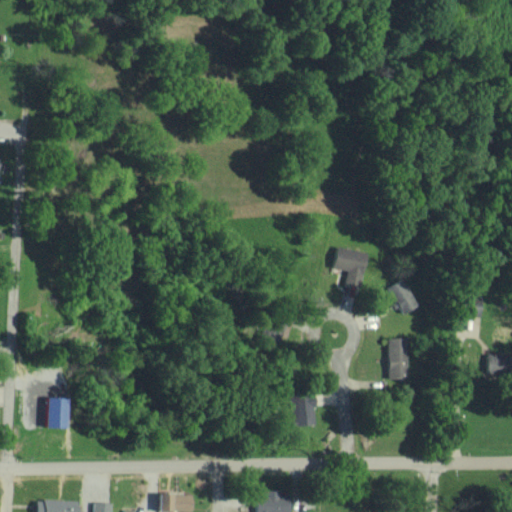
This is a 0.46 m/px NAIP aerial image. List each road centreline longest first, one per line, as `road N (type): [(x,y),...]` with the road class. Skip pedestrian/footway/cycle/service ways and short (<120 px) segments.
road 1 (residential): [(511,463),(0,468)]
road 2 (residential): [(5,468),(19,134)]
